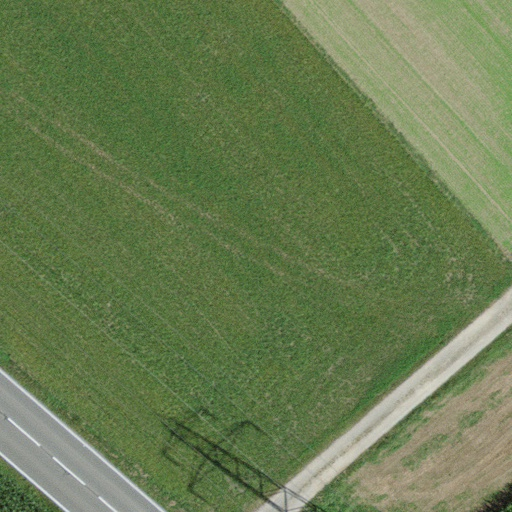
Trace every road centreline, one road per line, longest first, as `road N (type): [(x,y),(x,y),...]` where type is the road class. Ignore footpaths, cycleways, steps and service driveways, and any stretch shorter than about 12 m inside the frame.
road 1 (track): [(274,511),(353,429),(511,296)]
road 2 (primary): [(0,420),(105,511)]
